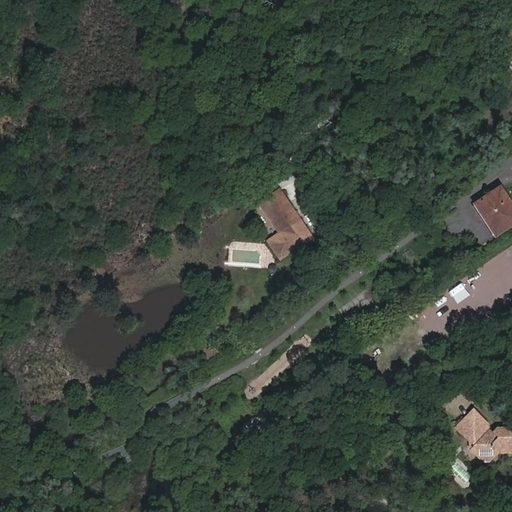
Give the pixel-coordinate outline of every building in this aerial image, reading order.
[(511,30),(498,41),(511,61),(511,30)] [(511,207),(498,186),(472,204),(493,236),(511,223),(511,207)] [(282,234),(267,244),(282,265),(316,241),(282,192),(263,206),(282,234)] [(334,241),(325,253),(337,261),(346,249),(334,241)] [(509,270),(511,268),(511,249),(501,255),(509,270)] [(493,262),(479,269),(486,282),(499,275),(493,262)] [(455,286),(442,295),(450,307),(463,299),(455,286)] [(421,319),(429,311),(421,303),(413,311),(421,319)] [(473,414),(456,430),(468,442),(470,440),(475,445),(471,450),(479,458),(478,459),(482,464),(490,464),(493,461),(491,460),(496,454),(511,453),(511,430),(497,430),(492,436),(486,431),(483,428),(485,425),(473,414)] [(241,444),(235,447),(242,460),(236,464),(239,469),(252,462),(241,444)] [(242,460),(235,447),(229,451),(236,464),(242,460)]
